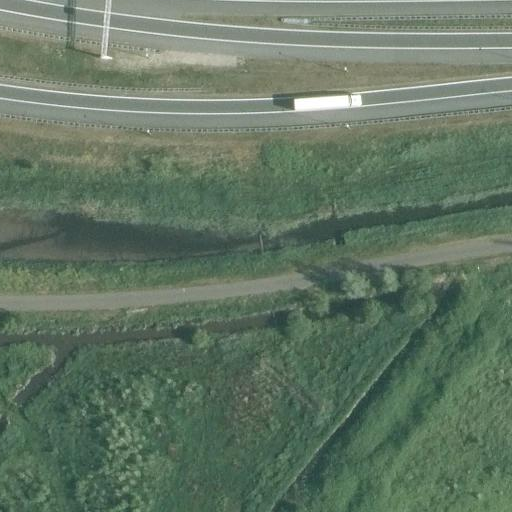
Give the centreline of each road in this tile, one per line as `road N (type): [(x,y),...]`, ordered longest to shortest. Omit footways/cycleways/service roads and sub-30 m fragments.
road 1 (unclassified): [(511,245),(217,296),(0,305)]
road 2 (motorway): [(0,4),(257,38),(511,41)]
road 3 (motorway): [(0,93),(273,107),(511,85)]
